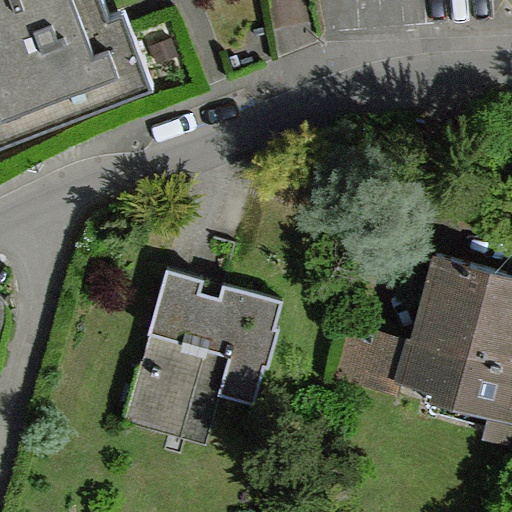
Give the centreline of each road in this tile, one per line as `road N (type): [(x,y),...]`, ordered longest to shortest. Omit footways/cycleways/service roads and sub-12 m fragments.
road 1 (residential): [(511,61),(396,70),(310,93),(36,217)]
road 2 (residential): [(36,217),(46,289),(0,460)]
